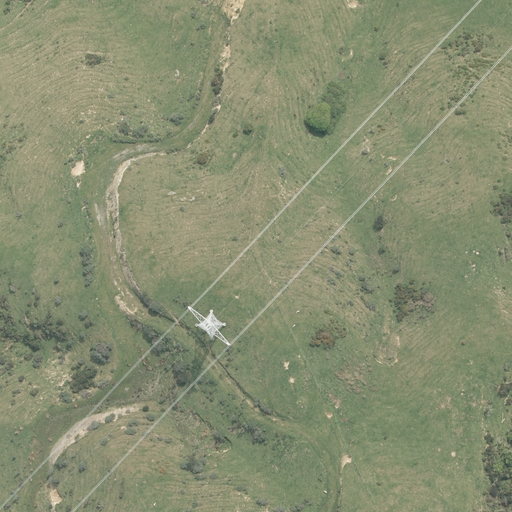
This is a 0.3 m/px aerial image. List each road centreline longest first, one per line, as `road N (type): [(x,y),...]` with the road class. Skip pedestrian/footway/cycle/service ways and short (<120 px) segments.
road 1 (track): [(219,0),(204,97),(186,132),(119,152),(101,175),(106,247),(116,288),(185,334),(253,408),(320,445),(334,474),(324,511)]
road 2 (track): [(106,247),(102,288),(123,355),(116,384),(46,439),(25,511)]
